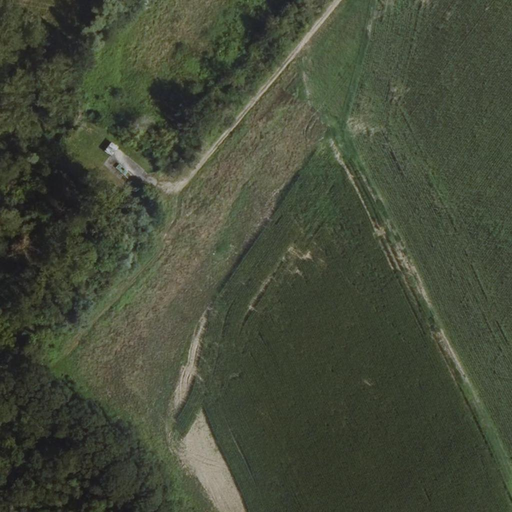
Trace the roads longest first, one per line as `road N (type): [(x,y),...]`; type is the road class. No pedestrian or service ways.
road 1 (track): [(57,115),(145,184),(164,194),(180,191),(341,0)]
road 2 (track): [(0,381),(82,331),(170,228),(180,191)]
